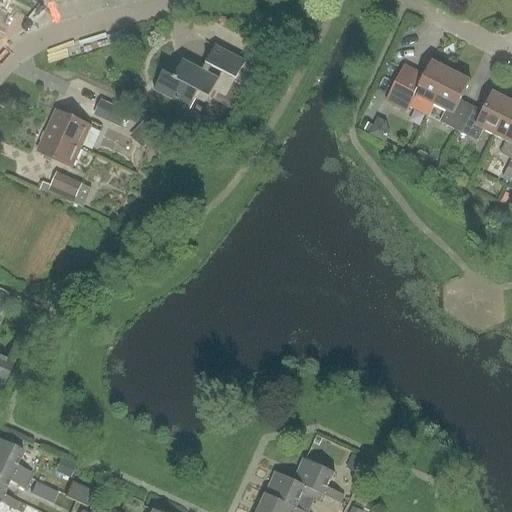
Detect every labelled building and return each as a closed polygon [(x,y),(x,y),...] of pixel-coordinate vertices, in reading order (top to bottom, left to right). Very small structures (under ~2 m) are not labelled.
[(167,70),(155,91),(191,110),(197,99),(205,104),(209,102),(212,96),(240,112),(261,72),(245,63),(246,62),(217,47),(208,65),(224,74),(220,80),(185,61),(179,72),(172,69),(167,70)] [(434,108),(451,73),(432,63),(425,76),(405,66),(386,103),(406,113),(409,108),(428,118),(434,108)] [(459,133),(472,108),(461,102),(471,83),(451,73),(434,108),(445,113),(440,124),(459,133)] [(495,139),(511,105),(511,103),(493,94),(483,113),(472,108),(459,133),(477,142),(482,132),(495,139)] [(501,155),(511,160),(511,162),(503,180),(510,183),(511,179),(511,105),(495,139),(506,145),(501,155)] [(137,123),(100,106),(95,118),(132,135),(137,123)] [(49,132),(82,147),(91,127),(58,111),(49,132)] [(142,149),(156,134),(145,123),(131,138),(142,149)] [(72,169),(82,147),(49,132),(39,154),(72,169)] [(50,186),(43,183),(40,191),(48,195),(50,192),(84,208),(92,190),(56,174),(50,186)] [(0,392),(21,348),(13,344),(5,360),(0,358),(0,392)] [(0,440),(0,467),(28,481),(32,473),(17,465),(24,451),(0,440)] [(305,460),(295,481),(323,494),(322,495),(340,503),(344,495),(328,488),(335,474),(305,460)] [(0,467),(0,493),(3,494),(9,482),(25,489),(28,481),(0,467)] [(276,473),(266,495),(297,509),(304,495),(319,502),(322,495),(323,494),(295,481),(276,473)] [(86,507),(93,492),(73,482),(66,497),(86,507)] [(32,483),(27,494),(41,500),(45,489),(32,483)] [(0,502),(15,510),(19,502),(3,494),(0,493),(0,502)] [(266,495),(258,511),(304,511),(297,509),(266,495)]
